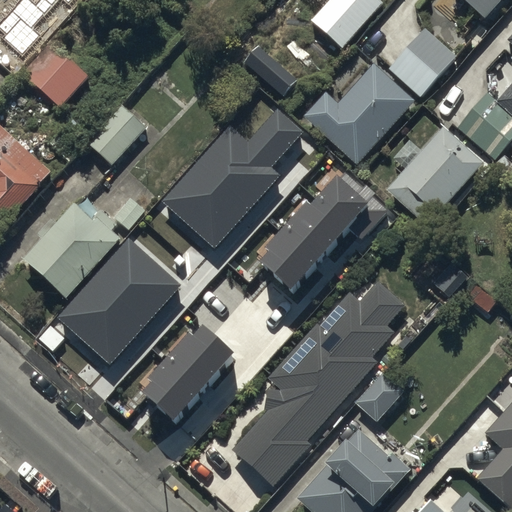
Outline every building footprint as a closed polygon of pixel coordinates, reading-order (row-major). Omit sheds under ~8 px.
[(379,4),(374,0),(325,0),(307,20),(339,49),(379,4)] [(498,0),(463,0),(483,17),(498,0)] [(0,71),(8,62),(20,73),(54,35),(39,22),(26,38),(19,32),(1,53),(0,52),(0,71)] [(511,28),(504,38),(511,46),(511,80),(494,100),(511,116),(511,28)] [(454,59),(422,29),(386,68),(418,98),(454,59)] [(298,80),(258,46),(244,61),(284,96),(298,80)] [(50,49),(23,80),(60,113),(88,82),(50,49)] [(353,165),(409,101),(370,64),(333,102),(322,91),(300,116),(353,165)] [(511,116),(494,100),(483,90),(453,128),(493,161),(511,136),(511,116)] [(124,108),(90,145),(114,167),(148,130),(124,108)] [(248,141),(230,125),(161,200),(214,248),(280,175),(271,167),(303,132),(277,109),(248,141)] [(92,140),(72,125),(52,150),(71,166),(92,140)] [(384,189),(423,225),(480,162),(440,126),(384,189)] [(50,182),(0,135),(0,239),(40,196),(38,194),(50,182)] [(371,207),(338,178),(312,207),(308,204),(266,250),(271,254),(261,265),(293,294),(371,207)] [(44,238),(24,260),(65,298),(121,238),(111,229),(117,223),(88,195),(79,205),(75,202),(58,221),(53,217),(38,233),(44,238)] [(132,198),(115,219),(128,230),(146,209),(132,198)] [(110,364),(181,285),(129,237),(57,317),(110,364)] [(273,493),(274,492),(311,453),(307,449),(379,371),(373,365),(396,340),(388,333),(406,314),(380,290),(361,310),(352,301),(322,333),(319,330),(267,386),(276,394),(262,409),(269,417),(233,456),(273,493)] [(232,356),(204,331),(196,340),(191,335),(149,382),(153,385),(144,396),(174,422),(232,356)] [(380,374),(354,403),(374,420),(400,391),(380,374)] [(505,511),(511,511),(511,411),(485,440),(503,457),(477,486),(505,511)] [(385,511),(397,500),(394,497),(410,480),(392,463),(389,466),(360,439),(295,508),(300,511),(385,511)]
